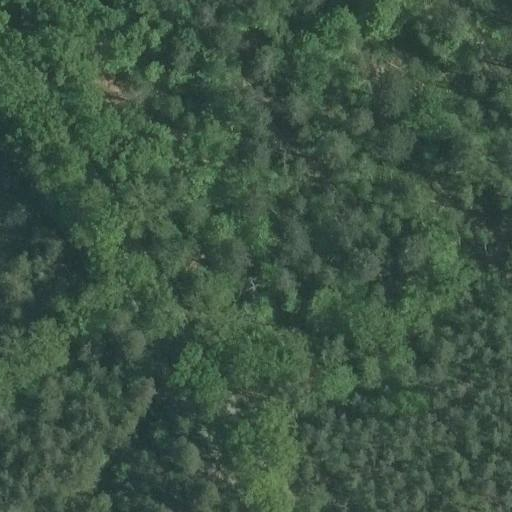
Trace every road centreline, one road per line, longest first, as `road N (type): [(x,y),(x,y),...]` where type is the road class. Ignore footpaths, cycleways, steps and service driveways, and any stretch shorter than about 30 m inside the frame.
road 1 (track): [(295,511),(123,235)]
road 2 (unclassified): [(123,235),(0,28)]
road 3 (track): [(141,264),(0,354)]
